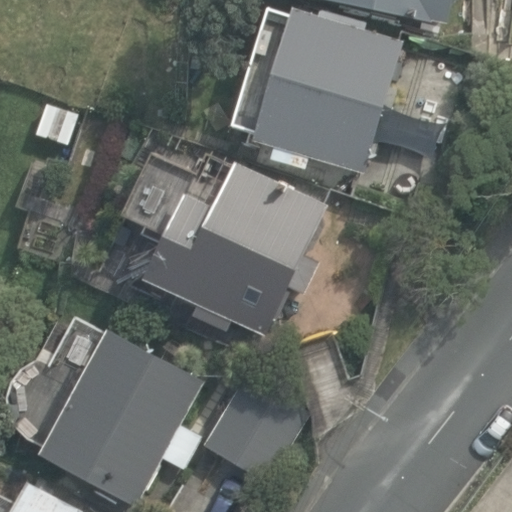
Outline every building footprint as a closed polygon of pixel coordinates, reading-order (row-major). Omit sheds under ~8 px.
[(320,0),(453,26),(457,0),(320,0)] [(313,155),(369,171),(385,119),(392,121),(401,88),(394,86),(407,42),(298,9),(259,139),(282,145),(278,157),(310,167),(313,155)] [(50,104),(39,135),(71,147),(82,115),(50,104)] [(331,207),(211,153),(202,174),(159,155),(132,216),(170,233),(148,282),(199,305),(195,314),(228,329),(233,318),(272,335),(292,290),(306,296),(322,262),(309,256),(331,207)] [(48,452),(141,504),(169,455),(190,467),(207,436),(185,424),(209,381),(141,344),(116,330),(48,452)] [(210,444),(272,481),(314,411),(252,374),(210,444)] [(87,511),(33,482),(16,511),(87,511)]
